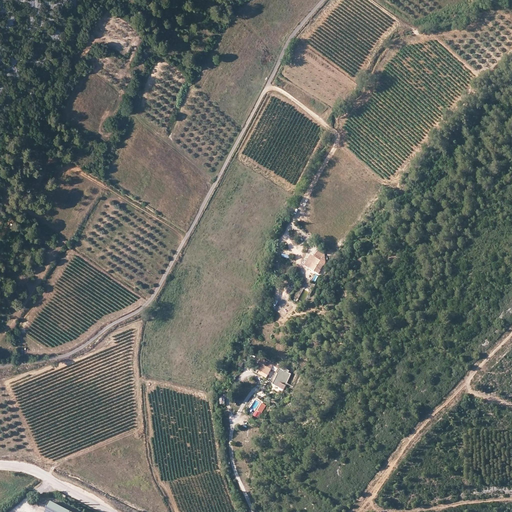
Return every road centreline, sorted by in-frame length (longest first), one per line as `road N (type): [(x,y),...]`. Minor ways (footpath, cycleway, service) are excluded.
road 1 (track): [(0,367),(70,353),(142,309),(292,35),(323,0)]
road 2 (track): [(511,332),(412,434),(357,511)]
